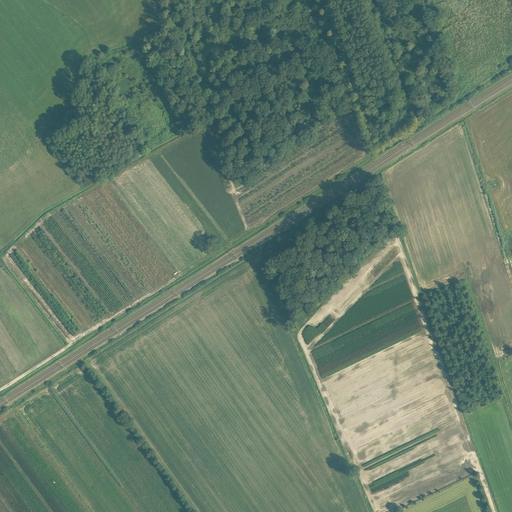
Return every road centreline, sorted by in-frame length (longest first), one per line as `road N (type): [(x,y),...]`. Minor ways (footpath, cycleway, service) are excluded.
road 1 (track): [(0,391),(511,66)]
road 2 (track): [(493,511),(400,238)]
